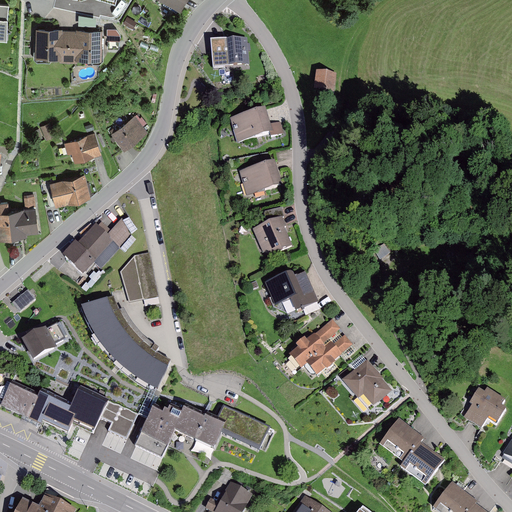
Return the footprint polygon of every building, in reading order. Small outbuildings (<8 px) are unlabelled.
[(191,0),(168,0),(186,10),(191,0)] [(13,5),(0,4),(0,36),(12,37),(13,5)] [(109,37),(121,37),(122,27),(109,26),(109,37)] [(108,59),(108,31),(43,30),(43,58),(69,58),(69,52),(80,52),(80,59),(108,59)] [(249,42),(217,44),(219,68),(250,67),(249,42)] [(338,76),(322,74),(319,90),(336,93),(338,76)] [(275,127),(270,110),(234,120),(241,144),(270,135),(271,139),(285,135),(282,125),(275,127)] [(137,116),(113,135),(126,152),(150,132),(137,116)] [(55,136),(49,123),(40,128),(46,140),(55,136)] [(95,130),(92,124),(85,127),(88,133),(95,130)] [(95,134),(64,145),(67,155),(72,154),(75,165),(102,155),(95,134)] [(284,187),(278,164),(242,173),(248,196),(284,187)] [(92,198),(87,176),(56,182),(60,204),(92,198)] [(41,232),(38,209),(13,213),(11,205),(2,206),(0,212),(0,220),(2,238),(41,232)] [(295,246),(284,221),(258,233),(268,257),(295,246)] [(99,225),(68,259),(87,276),(117,244),(122,249),(136,234),(124,223),(112,237),(99,225)] [(161,297),(152,255),(138,258),(147,300),(161,297)] [(295,275),(272,285),(281,307),(297,300),(301,311),(321,303),(308,275),(297,279),(295,275)] [(38,301),(30,293),(15,306),(22,315),(38,301)] [(120,315),(114,300),(81,314),(85,325),(94,341),(106,359),(116,371),(133,386),(157,400),(170,365),(157,358),(159,353),(154,350),(151,347),(141,338),(131,325),(124,313),(120,315)] [(343,334),(335,325),(297,358),(307,370),(314,365),(324,376),(331,370),(334,374),(343,367),(340,363),(357,349),(347,338),(333,350),(329,346),(343,334)] [(72,347),(62,326),(28,343),(39,363),(72,347)] [(396,392),(371,364),(350,383),(364,399),(369,395),(379,406),(396,392)] [(40,394),(13,381),(1,406),(42,425),(43,422),(68,434),(73,422),(94,432),(101,418),(113,424),(109,432),(127,441),(139,415),(81,388),(74,403),(42,388),(40,394)] [(0,384),(0,404),(0,405),(8,388),(0,384)] [(511,410),(486,396),(468,427),(496,444),(511,415),(511,410)] [(153,402),(133,446),(163,460),(175,433),(214,451),(221,435),(258,451),(269,427),(224,406),(219,418),(212,415),(212,414),(185,402),(182,407),(168,400),(164,408),(153,402)] [(427,441),(404,424),(386,448),(410,465),(425,445),(427,441)] [(450,463),(425,445),(410,465),(406,470),(431,489),(450,463)] [(511,450),(502,467),(511,472),(511,450)] [(245,511),(253,498),(234,488),(225,503),(219,500),(212,511),(245,511)] [(481,503),(459,488),(441,511),(475,511),(480,506),(481,503)] [(75,511),(53,501),(47,511),(30,503),(25,511),(75,511)] [(326,511),(308,501),(301,511),(326,511)]
